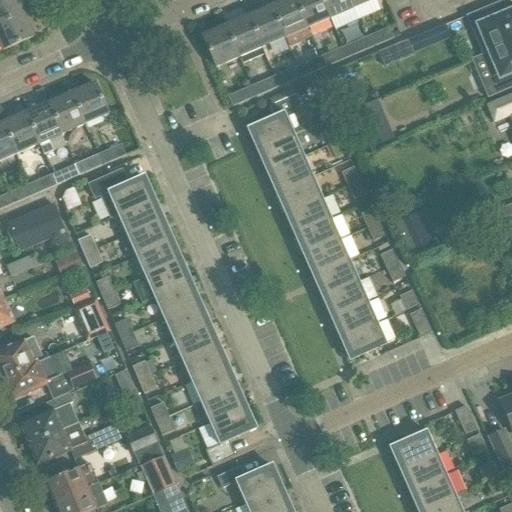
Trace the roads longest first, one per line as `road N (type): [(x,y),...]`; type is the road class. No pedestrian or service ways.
road 1 (residential): [(291,439),(111,37)]
road 2 (residential): [(291,439),(511,343)]
road 3 (residential): [(0,85),(111,37)]
